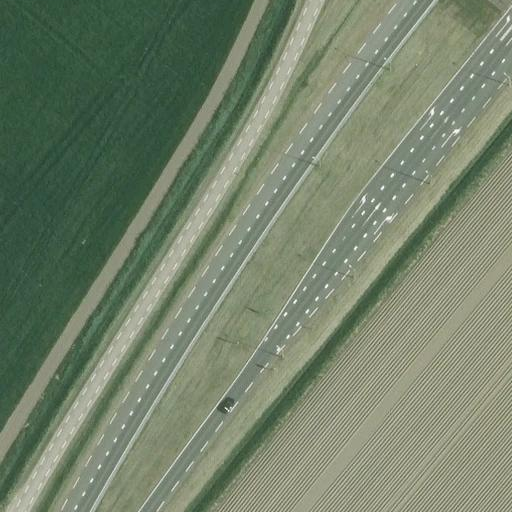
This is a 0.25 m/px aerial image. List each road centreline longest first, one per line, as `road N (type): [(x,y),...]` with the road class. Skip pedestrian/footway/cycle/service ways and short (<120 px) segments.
road 1 (primary): [(416,0),(352,72),(194,299),(79,511)]
road 2 (primary): [(150,511),(324,272),(511,42)]
road 3 (unclassified): [(19,511),(235,157),(315,0)]
